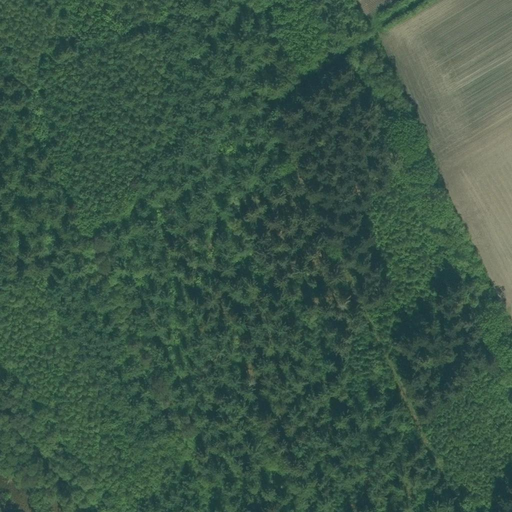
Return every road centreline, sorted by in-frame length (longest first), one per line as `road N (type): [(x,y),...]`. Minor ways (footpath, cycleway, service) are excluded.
road 1 (track): [(452,511),(255,102)]
road 2 (track): [(210,0),(255,102),(364,20)]
